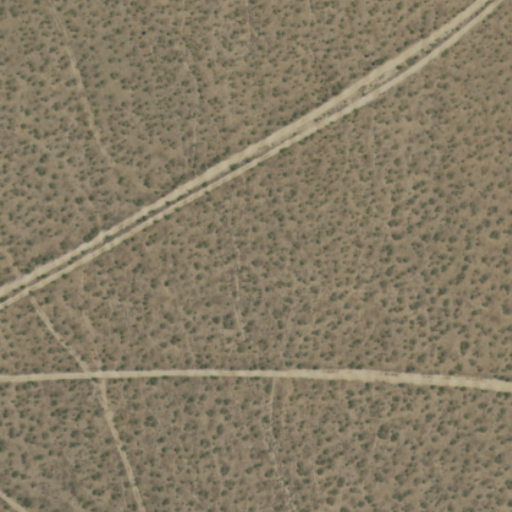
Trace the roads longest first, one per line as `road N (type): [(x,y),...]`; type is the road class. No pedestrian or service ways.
road 1 (track): [(0,375),(112,366),(397,373),(511,390)]
road 2 (track): [(478,0),(431,43),(56,265)]
road 3 (track): [(0,181),(68,284),(166,465),(177,511)]
